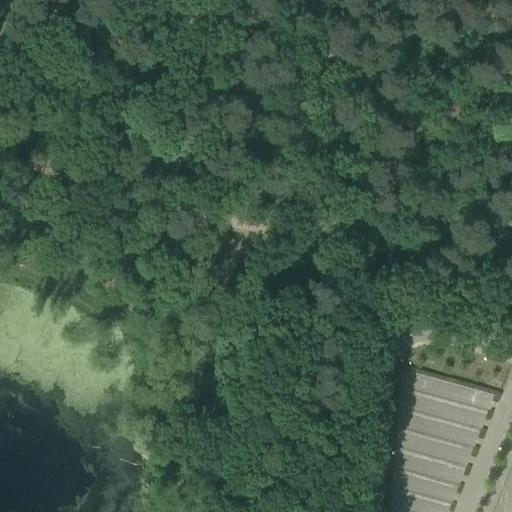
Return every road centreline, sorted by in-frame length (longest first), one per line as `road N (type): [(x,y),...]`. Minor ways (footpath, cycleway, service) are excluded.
road 1 (track): [(10,161),(249,221),(511,233)]
road 2 (track): [(215,0),(153,62),(10,161)]
road 3 (track): [(352,224),(403,147),(511,69)]
